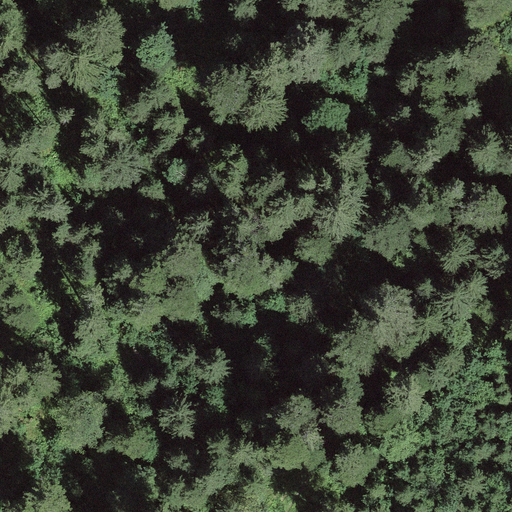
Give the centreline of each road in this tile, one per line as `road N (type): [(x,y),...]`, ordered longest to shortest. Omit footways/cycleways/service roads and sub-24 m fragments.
road 1 (track): [(511,282),(396,362),(278,511)]
road 2 (track): [(396,362),(455,275),(511,213)]
